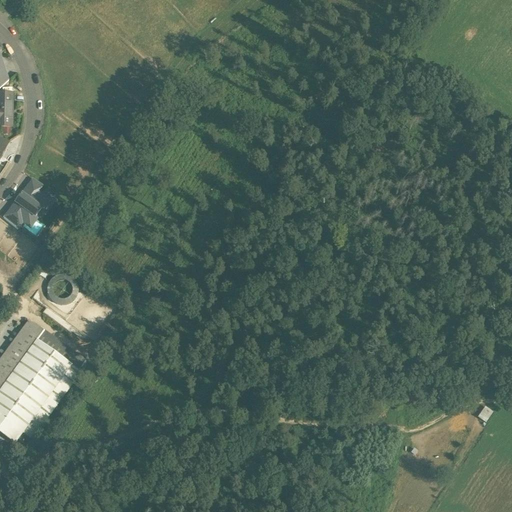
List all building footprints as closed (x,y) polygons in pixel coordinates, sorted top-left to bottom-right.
[(0,90),(9,82),(1,73),(0,73),(0,90)] [(10,103),(0,102),(0,128),(12,129),(12,103),(10,103)] [(9,144),(0,139),(0,146),(6,149),(9,144)] [(28,188),(29,189),(37,195),(43,188),(33,181),(28,188)] [(48,203),(37,195),(29,189),(23,197),(24,198),(17,206),(16,205),(11,213),(24,223),(29,215),(35,219),(42,211),(48,203)] [(18,230),(24,223),(11,213),(10,212),(4,220),(18,230)] [(46,299),(74,306),(79,289),(72,287),(71,293),(56,290),(59,282),(51,280),(46,299)] [(0,362),(0,416),(23,433),(27,436),(22,443),(27,447),(88,363),(31,320),(0,362)] [(23,433),(0,416),(0,431),(16,443),(23,433)]
